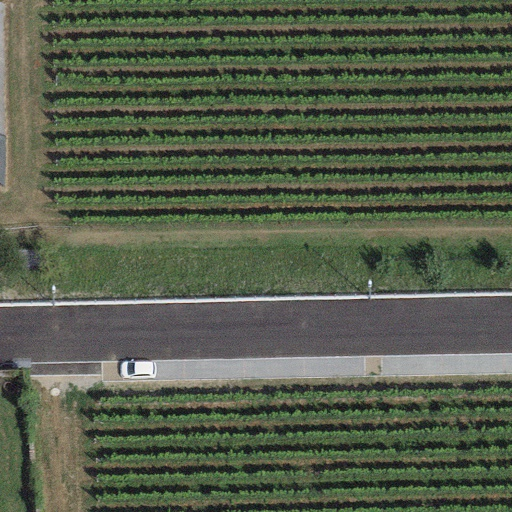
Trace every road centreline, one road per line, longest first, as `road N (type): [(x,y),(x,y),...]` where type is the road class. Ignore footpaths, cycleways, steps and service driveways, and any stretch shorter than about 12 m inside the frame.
road 1 (unclassified): [(0,342),(511,335)]
road 2 (track): [(47,342),(68,511)]
